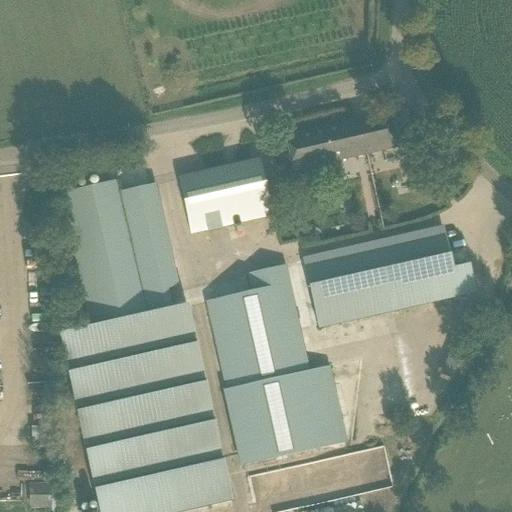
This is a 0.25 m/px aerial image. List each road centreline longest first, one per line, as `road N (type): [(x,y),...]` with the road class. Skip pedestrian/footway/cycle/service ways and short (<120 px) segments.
road 1 (unclassified): [(0,165),(393,75)]
road 2 (unclassified): [(511,199),(405,102),(393,75)]
